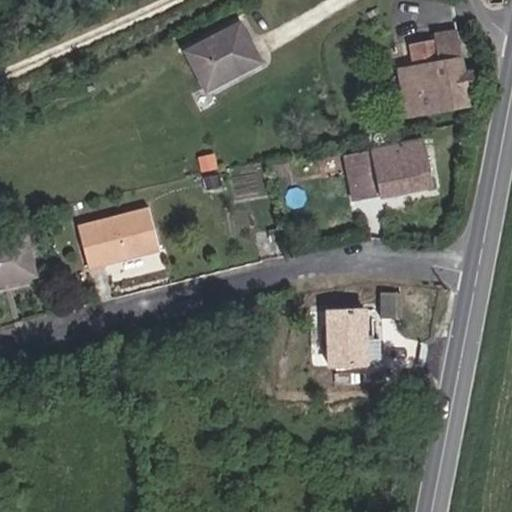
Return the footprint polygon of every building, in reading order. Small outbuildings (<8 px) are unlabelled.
[(181,48),(195,82),(255,57),(239,22),(181,48)] [(463,82),(461,64),(456,23),(431,27),(435,54),(401,59),(408,106),(466,98),(463,82)] [(471,62),(461,64),(463,82),(474,80),(471,62)] [(418,142),(342,159),(352,204),(428,188),(418,142)] [(271,177),(290,174),(287,158),(268,161),(271,177)] [(317,212),(352,204),(342,159),(307,167),(317,212)] [(230,182),(226,165),(202,170),(205,187),(230,182)] [(147,218),(77,241),(90,282),(160,259),(147,218)] [(26,237),(0,241),(0,281),(31,277),(26,237)] [(322,313),(323,368),(364,365),(361,312),(322,313)]
